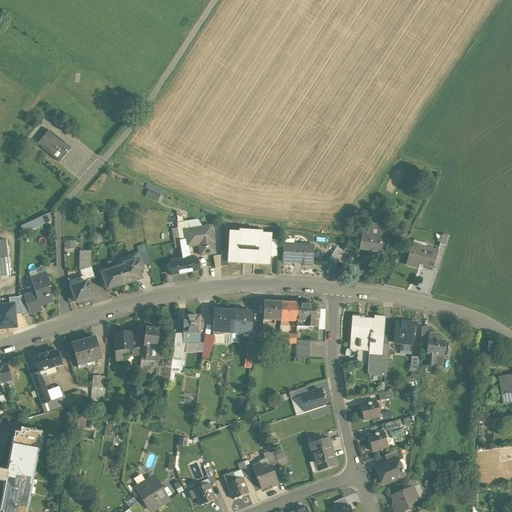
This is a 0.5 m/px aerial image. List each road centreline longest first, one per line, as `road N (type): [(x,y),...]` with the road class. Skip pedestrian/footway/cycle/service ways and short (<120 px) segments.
road 1 (track): [(67,323),(63,206),(133,124),(214,0)]
road 2 (residential): [(0,345),(205,288),(335,288)]
road 3 (residential): [(335,288),(333,369),(357,475)]
road 4 (residential): [(335,288),(456,313),(511,340)]
